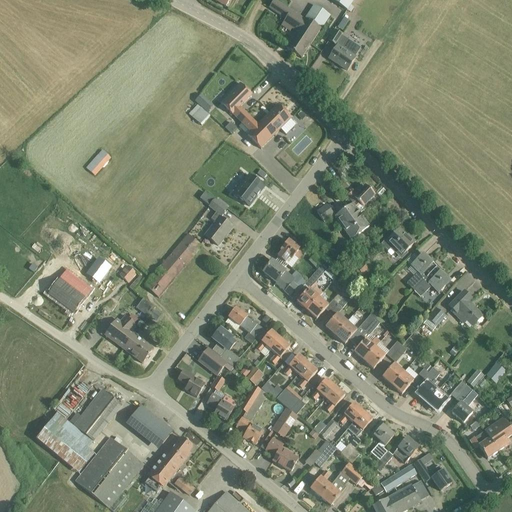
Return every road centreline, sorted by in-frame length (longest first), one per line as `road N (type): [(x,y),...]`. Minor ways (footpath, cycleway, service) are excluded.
road 1 (residential): [(487,495),(442,433),(389,411),(234,277)]
road 2 (tertiary): [(511,302),(341,135)]
road 3 (tertiary): [(341,135),(266,54),(172,0)]
road 4 (unclassified): [(310,511),(145,387)]
road 5 (unclassified): [(234,277),(341,135)]
road 6 (unclassified): [(145,387),(0,285)]
road 7 (unclassified): [(145,387),(234,277)]
